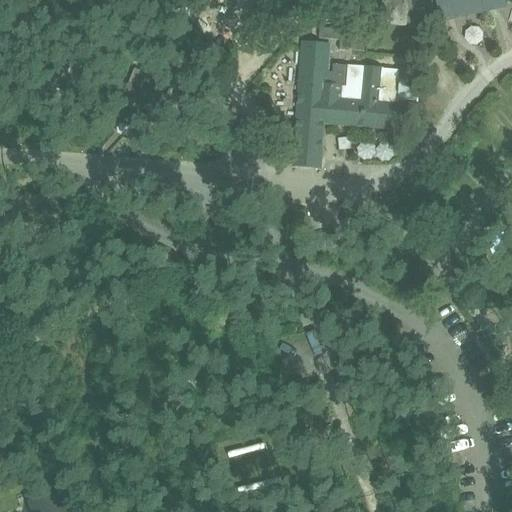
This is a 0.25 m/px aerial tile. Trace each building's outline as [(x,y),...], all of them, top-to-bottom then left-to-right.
[(343,10),(344,0),(319,0),(319,8),(343,10)] [(370,0),(368,21),(382,23),(382,24),(408,27),(410,0),(406,0),(405,0),(370,0)] [(439,0),(444,19),(507,5),(505,0),(439,0)] [(0,8),(0,39),(7,29),(15,34),(22,23),(1,8),(0,8)] [(423,105),(419,105),(421,73),(401,72),(401,71),(335,66),(334,86),(328,86),(331,45),(305,43),(296,163),(322,165),(324,124),(421,131),(423,105)] [(43,93),(74,61),(61,48),(29,80),(43,93)] [(128,83),(121,102),(154,115),(161,96),(128,83)] [(383,188),(390,201),(402,195),(395,181),(383,188)] [(30,501),(34,511),(72,511),(64,488),(30,501)]
